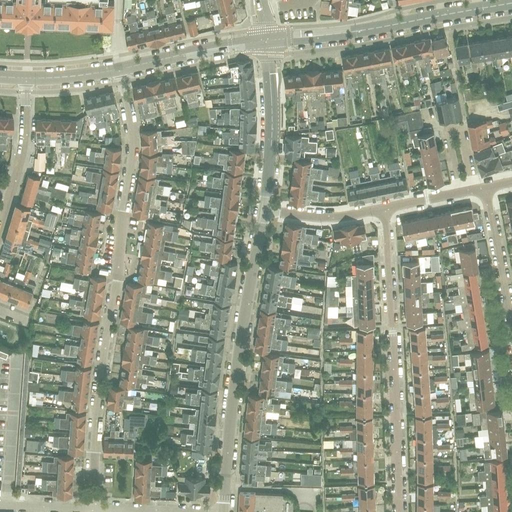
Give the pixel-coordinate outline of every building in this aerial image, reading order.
[(0,0),(0,20),(13,21),(13,20),(18,21),(18,23),(39,24),(39,21),(44,22),(73,23),(73,24),(84,25),(84,23),(113,24),(113,23),(114,0),(109,0),(104,0),(0,0)] [(219,8),(220,12),(235,8),(232,0),(226,0),(201,6),(202,12),(219,8)] [(348,5),(333,3),(332,13),(336,14),(335,18),(346,20),(348,6),(348,5)] [(176,38),(177,37),(186,35),(181,16),(176,18),(173,6),(169,7),(176,38)] [(162,21),(167,40),(176,38),(169,7),(165,8),(168,20),(162,21)] [(233,19),(237,18),(235,8),(220,12),(222,21),(218,22),(219,23),(214,25),(215,29),(223,28),(234,25),(233,19)] [(158,43),(167,41),(168,41),(167,40),(162,21),(157,22),(154,11),(150,12),(158,43)] [(143,26),(148,44),(148,46),(158,43),(150,12),(146,13),(149,24),(143,26)] [(131,16),(139,47),(148,44),(143,26),(138,27),(135,15),(131,16)] [(124,30),(129,49),(139,47),(131,16),(127,17),(130,29),(124,30)] [(189,30),(190,34),(190,35),(198,34),(197,29),(196,25),(194,18),(186,21),(187,24),(189,30)] [(442,36),(438,37),(437,39),(432,40),(436,58),(437,61),(442,60),(442,56),(450,54),(446,36),(443,37),(442,36)] [(509,54),(506,37),(493,39),(498,67),(500,67),(500,64),(502,64),(501,57),(503,57),(503,55),(509,54)] [(429,38),(420,40),(426,66),(427,72),(432,71),(429,59),(434,57),(429,38)] [(498,67),(493,39),(481,41),(484,58),(489,57),(489,59),(491,59),(492,66),(495,65),(496,67),(498,67)] [(420,40),(411,43),(414,58),(418,57),(421,67),(426,66),(420,40)] [(484,58),(481,41),(470,43),(473,61),(471,62),(472,71),(474,71),(474,72),(478,71),(476,62),(478,61),(478,59),(484,58)] [(401,45),(408,70),(412,69),(411,63),(416,62),(414,58),(411,43),(401,45)] [(471,62),(468,44),(456,46),(459,62),(464,61),(466,72),(472,71),(471,62)] [(409,75),(408,70),(401,45),(392,47),(396,62),(400,61),(404,77),(409,75)] [(383,65),(387,64),(390,80),(395,79),(389,48),(380,50),(383,65)] [(383,65),(380,50),(370,52),(375,77),(376,82),(382,81),(380,73),(384,73),(383,65)] [(371,78),(375,77),(370,52),(361,53),(364,69),(365,74),(370,73),(371,78)] [(361,53),(352,55),(357,81),(362,80),(360,69),(364,69),(361,53)] [(359,93),(357,81),(352,55),(342,57),(346,77),(351,76),(355,93),(359,93)] [(229,68),(231,68),(232,76),(239,76),(254,75),(253,66),(252,65),(250,65),(249,60),(238,61),(228,64),(229,68)] [(442,80),(452,78),(450,68),(440,71),(442,80)] [(331,97),(335,97),(332,71),(323,72),(323,71),(324,71),(323,70),(323,71),(325,92),(330,91),(331,97)] [(341,101),(340,86),(344,85),(342,70),(332,71),(335,97),(336,102),(341,101)] [(312,105),(317,105),(313,71),(304,72),(305,89),(306,94),(311,93),(312,105)] [(320,92),(325,92),(323,71),(313,71),(317,105),(321,104),(320,92)] [(202,91),(198,72),(187,74),(195,106),(199,104),(196,92),(202,91)] [(301,100),(300,90),(305,89),(304,72),(303,73),(304,73),(304,74),(294,75),(297,101),(301,100)] [(195,106),(187,74),(177,77),(180,92),(186,91),(190,107),(195,106)] [(239,76),(232,76),(224,77),(224,83),(239,82),(240,86),(255,85),(254,75),(239,76)] [(293,101),(297,101),(294,75),(285,76),(287,95),(292,95),(293,101)] [(178,93),(174,78),(174,77),(164,80),(171,111),(176,110),(175,105),(176,105),(173,94),(178,93)] [(171,111),(164,80),(160,81),(160,80),(153,82),(157,98),(162,97),(165,108),(166,112),(171,111)] [(152,99),(157,98),(153,82),(147,83),(147,84),(143,85),(151,116),(156,115),(155,111),(155,110),(152,99)] [(480,84),(481,88),(482,98),(491,97),(488,83),(480,84)] [(151,116),(143,85),(133,88),(136,103),(142,101),(144,113),(145,113),(146,117),(151,116)] [(255,85),(240,86),(240,90),(225,92),(225,97),(256,94),(255,85)] [(463,89),(465,101),(471,100),(469,88),(463,89)] [(104,94),(108,113),(114,112),(115,118),(119,117),(113,92),(104,94)] [(108,113),(104,94),(94,96),(102,127),(106,126),(103,114),(108,113)] [(256,94),(225,97),(226,103),(241,102),(242,106),(257,105),(256,94)] [(97,128),(102,127),(94,96),(84,99),(89,118),(94,116),(97,128)] [(462,117),(458,97),(447,99),(451,119),(462,117)] [(497,104),(503,102),(501,97),(491,99),(493,105),(497,104)] [(440,121),(451,119),(447,99),(436,102),(440,121)] [(511,99),(503,102),(497,104),(499,110),(511,106),(511,99)] [(403,102),(396,103),(397,113),(405,111),(403,102)] [(382,117),(389,116),(387,106),(380,107),(382,117)] [(225,113),(225,118),(256,119),(256,109),(230,108),(230,114),(225,113)] [(406,114),(407,119),(421,116),(420,110),(406,113),(406,114)] [(423,122),(421,116),(407,119),(407,120),(408,125),(423,122)] [(347,117),(346,117),(337,118),(337,119),(338,126),(347,125),(347,117)] [(12,137),(13,118),(3,118),(2,150),(6,150),(7,137),(12,137)] [(186,119),(188,126),(198,125),(197,118),(186,119)] [(241,124),(240,128),(257,129),(257,119),(256,119),(225,118),(224,124),(241,124)] [(36,144),(46,145),(47,119),(37,119),(36,144)] [(56,139),(57,120),(47,119),(46,145),(46,151),(50,151),(51,139),(56,139)] [(70,152),(70,146),(70,140),(76,140),(76,137),(79,136),(82,122),(80,119),(76,121),(76,120),(66,120),(65,152),(70,152)] [(333,126),(338,126),(337,119),(333,119),(333,121),(327,122),(327,127),(333,126)] [(61,152),(65,152),(66,120),(57,120),(56,139),(61,139),(61,152)] [(492,120),(469,124),(471,136),(488,133),(487,127),(493,126),(492,120)] [(423,122),(408,125),(409,131),(424,128),(423,122)] [(201,126),(200,135),(209,135),(209,126),(201,126)] [(224,138),(255,139),(256,139),(257,129),(240,128),(231,128),(231,132),(223,132),(222,138),(224,138)] [(326,131),(327,139),(334,138),(333,129),(326,131)] [(174,135),(162,135),(162,130),(142,132),(142,141),(174,139),(174,135)] [(414,147),(420,145),(436,142),(434,132),(412,136),(414,147)] [(471,136),(473,147),(490,144),(496,142),(494,137),(489,139),(488,133),(471,136)] [(309,137),(286,135),(286,146),(311,147),(317,147),(317,142),(308,141),(309,137)] [(255,139),(224,138),(224,144),(240,144),(239,148),(254,149),(255,139)] [(142,141),(143,151),(158,150),(163,150),(162,144),(174,143),(174,139),(142,141)] [(420,145),(422,155),(438,152),(436,142),(420,145)] [(502,142),(474,153),(477,162),(505,151),(502,142)] [(317,152),(317,147),(311,147),(286,146),(285,156),(305,157),(305,151),(317,152)] [(122,149),(107,147),(102,147),(102,152),(90,150),(90,155),(121,159),(122,149)] [(328,148),(327,157),(336,158),(336,149),(328,148)] [(218,158),(244,162),(245,151),(231,149),(230,154),(215,151),(214,157),(218,158)] [(482,174),(495,169),(503,166),(511,164),(511,153),(511,150),(505,152),(505,151),(477,162),(482,174)] [(422,155),(424,165),(440,162),(438,152),(422,155)] [(143,153),(142,163),(172,167),(173,162),(162,161),(163,156),(158,155),(143,153)] [(119,169),(121,159),(90,155),(89,160),(105,162),(104,167),(119,169)] [(37,164),(35,164),(34,170),(45,171),(46,158),(38,158),(37,164)] [(244,162),(218,158),(218,163),(224,164),(223,169),(242,172),(244,162)] [(321,174),(327,175),(327,170),(310,167),(311,162),(295,160),(294,171),(321,175),(321,174)] [(405,173),(401,174),(398,162),(393,164),(399,194),(409,192),(405,173)] [(424,165),(426,175),(442,172),(440,162),(424,165)] [(155,175),(156,171),(171,173),(172,167),(142,163),(140,173),(155,175)] [(389,196),(399,194),(393,164),(388,164),(391,176),(385,177),(389,196)] [(379,198),(389,196),(385,177),(380,178),(378,166),(373,167),(379,198)] [(328,174),(338,175),(339,168),(329,167),(328,174)] [(369,168),(371,180),(366,181),(370,200),(379,198),(373,167),(369,168)] [(117,181),(119,172),(104,169),(103,173),(87,170),(86,176),(117,181)] [(208,175),(208,181),(213,181),(241,185),(242,174),(222,171),(221,177),(208,175)] [(292,181),(313,184),(313,178),(326,180),(327,175),(321,174),(321,175),(294,171),(293,175),(292,181)] [(366,181),(361,182),(358,171),(353,172),(360,202),(370,200),(366,181)] [(350,172),(352,184),(346,185),(350,204),(360,202),(353,172),(350,172)] [(442,172),(426,175),(429,186),(429,188),(436,186),(436,184),(444,183),(442,172)] [(25,188),(50,195),(50,194),(64,198),(66,190),(52,186),(51,190),(46,189),(47,187),(39,185),(40,178),(29,175),(29,177),(27,176),(26,181),(27,182),(25,188)] [(140,175),(138,185),(169,191),(170,187),(158,184),(159,179),(140,175)] [(115,191),(117,181),(86,176),(86,180),(97,182),(96,188),(115,191)] [(224,188),(223,193),(239,195),(241,185),(213,181),(208,181),(207,186),(224,188)] [(313,184),(292,181),(291,187),(291,191),(324,196),(325,191),(312,190),(313,184)] [(138,185),(136,195),(156,198),(157,193),(169,195),(169,191),(138,185)] [(35,197),(48,201),(50,195),(25,188),(24,194),(22,194),(21,198),(22,199),(22,201),(33,204),(35,197)] [(84,191),(83,195),(114,201),(115,191),(96,188),(95,193),(84,191)] [(291,191),(289,202),(310,205),(310,199),(323,201),(324,196),(291,191)] [(239,195),(223,193),(223,198),(206,195),(205,200),(211,201),(210,202),(238,206),(239,200),(239,199),(239,195)] [(112,210),(114,201),(83,195),(82,201),(98,203),(97,208),(112,210)] [(136,195),(135,205),(166,210),(167,206),(155,204),(156,198),(136,195)] [(237,212),(238,206),(210,202),(211,201),(205,200),(204,206),(217,207),(216,213),(236,216),(237,212)] [(31,208),(16,204),(13,214),(33,220),(33,218),(36,219),(36,217),(29,214),(31,208)] [(133,214),(147,217),(152,218),(153,212),(165,214),(166,210),(135,205),(133,214)] [(57,206),(56,212),(64,214),(66,207),(57,206)] [(472,206),(461,208),(465,225),(475,223),(475,219),(479,218),(478,212),(473,213),(472,206)] [(452,210),(455,227),(465,225),(461,208),(452,210)] [(445,229),(455,227),(452,210),(451,210),(451,212),(442,214),(445,229)] [(99,223),(101,213),(86,211),(85,214),(69,212),(68,217),(99,223)] [(45,221),(45,222),(55,225),(58,216),(48,213),(45,221)] [(202,217),(202,222),(235,226),(236,216),(216,213),(215,219),(202,217)] [(10,225),(30,231),(32,223),(33,220),(13,214),(10,225)] [(432,216),(435,231),(445,229),(442,214),(432,216)] [(432,216),(422,218),(426,237),(436,235),(435,231),(432,216)] [(83,225),(82,230),(98,233),(99,223),(68,217),(67,222),(83,225)] [(426,237),(422,218),(412,220),(416,239),(426,237)] [(406,242),(416,239),(412,220),(401,222),(406,242)] [(149,222),(147,232),(178,237),(179,232),(163,229),(164,225),(149,222)] [(235,226),(202,222),(201,226),(214,228),(213,235),(233,237),(235,226)] [(286,224),(285,234),(318,239),(318,235),(306,233),(306,227),(286,224)] [(359,224),(349,226),(351,242),(367,239),(364,225),(360,226),(359,224)] [(26,243),(31,245),(32,245),(33,240),(28,239),(30,231),(10,225),(7,235),(27,241),(26,243)] [(342,244),(351,242),(349,226),(338,228),(338,229),(334,230),(335,239),(341,238),(342,244)] [(66,232),(65,237),(97,242),(99,233),(98,233),(82,230),(78,229),(77,234),(66,232)] [(177,242),(178,237),(147,232),(145,241),(165,245),(165,240),(177,242)] [(318,239),(285,234),(283,245),(303,248),(304,242),(317,244),(318,239)] [(28,253),(31,245),(26,243),(27,241),(7,235),(4,245),(21,251),(22,251),(28,253)] [(64,242),(79,245),(79,249),(94,252),(95,252),(97,242),(65,237),(64,242)] [(201,241),(200,245),(231,250),(233,240),(213,237),(213,243),(201,241)] [(144,241),(142,251),(175,257),(176,252),(164,250),(165,245),(145,241),(144,241)] [(474,243),(464,245),(464,250),(459,251),(461,259),(477,257),(474,243)] [(231,250),(200,245),(200,250),(212,251),(211,257),(230,260),(231,250)] [(302,254),(303,248),(283,245),(282,255),(309,259),(309,260),(314,261),(315,256),(302,254)] [(14,252),(3,248),(0,257),(11,260),(14,252)] [(62,250),(61,256),(92,262),(94,252),(79,249),(78,253),(62,250)] [(140,261),(142,261),(161,264),(162,258),(174,261),(175,257),(142,251),(140,261)] [(30,264),(27,270),(31,272),(34,265),(33,265),(37,256),(27,253),(26,257),(31,258),(29,264),(30,264)] [(309,259),(282,255),(280,266),(296,268),(296,263),(313,266),(314,261),(309,260),(309,259)] [(75,269),(90,271),(92,262),(61,256),(61,261),(76,264),(75,269)] [(403,273),(420,272),(419,261),(419,257),(413,257),(413,262),(402,262),(403,273)] [(477,257),(461,259),(462,268),(456,269),(457,274),(476,271),(480,270),(477,257)] [(357,264),(357,275),(374,274),(374,263),(363,264),(363,259),(357,260),(357,264)] [(206,263),(205,269),(210,270),(211,269),(236,273),(237,263),(218,260),(217,266),(206,263)] [(160,269),(161,264),(142,261),(140,270),(172,276),(173,272),(160,269)] [(267,277),(295,282),(296,277),(282,274),(283,269),(269,267),(267,277)] [(0,271),(0,287),(3,279),(5,275),(7,276),(9,270),(5,268),(3,272),(0,271)] [(237,274),(236,273),(211,269),(210,270),(205,269),(204,273),(220,276),(219,281),(235,284),(237,274)] [(171,280),(172,276),(140,270),(138,280),(157,283),(158,278),(171,280)] [(476,271),(457,274),(450,275),(451,280),(458,279),(459,286),(478,283),(476,271)] [(420,272),(403,273),(404,273),(405,283),(421,282),(420,272)] [(351,275),(352,285),(374,284),(373,275),(374,275),(374,274),(357,275),(351,275)] [(13,283),(8,298),(18,302),(24,287),(25,283),(27,283),(27,282),(29,278),(25,275),(23,280),(16,277),(13,283)] [(106,279),(92,276),(91,281),(75,278),(74,283),(105,289),(106,279)] [(294,287),(295,282),(267,277),(265,287),(279,290),(280,285),(294,287)] [(3,279),(0,287),(0,294),(8,298),(13,283),(3,279)] [(202,283),(201,288),(207,289),(232,293),(233,294),(235,284),(219,281),(215,280),(213,285),(202,283)] [(24,287),(18,302),(28,306),(36,285),(27,282),(27,283),(25,283),(24,287)] [(421,282),(405,283),(405,293),(427,292),(426,282),(421,282)] [(73,287),(84,289),(83,295),(103,299),(105,289),(74,283),(73,287)] [(158,294),(146,292),(147,287),(127,283),(126,293),(157,298),(158,294)] [(478,283),(459,286),(460,294),(454,295),(454,300),(480,296),(478,283)] [(374,284),(352,285),(352,295),(374,294),(374,284)] [(190,294),(198,294),(199,287),(190,286),(190,294)] [(51,289),(43,287),(42,294),(50,296),(51,289)] [(265,287),(263,297),(292,302),(293,297),(279,294),(279,290),(265,287)] [(207,289),(201,288),(200,293),(216,296),(215,301),(230,303),(232,293),(207,289)] [(428,292),(427,292),(405,293),(406,303),(422,303),(429,302),(428,292)] [(126,293),(124,302),(143,306),(144,300),(156,303),(157,298),(126,293)] [(352,295),(353,306),(374,305),(374,294),(352,295)] [(83,295),(82,300),(70,298),(70,302),(101,308),(103,299),(83,295)] [(326,307),(328,307),(333,306),(334,296),(329,296),(327,297),(326,307)] [(480,296),(454,300),(455,305),(461,304),(463,311),(482,308),(480,296)] [(263,297),(261,307),(276,310),(277,305),(291,307),(292,302),(263,297)] [(228,316),(230,306),(198,301),(197,305),(209,307),(209,313),(228,316)] [(80,315),(84,315),(99,318),(101,308),(70,302),(69,307),(81,309),(80,315)] [(124,302),(122,312),(152,317),(153,313),(142,311),(143,306),(124,302)] [(422,303),(406,303),(406,313),(422,313),(422,303)] [(374,305),(353,306),(353,316),(375,315),(374,305)] [(328,317),(332,317),(333,306),(328,307),(326,307),(325,317),(328,317)] [(190,310),(185,309),(180,308),(178,319),(188,321),(190,310)] [(458,325),(484,321),(482,308),(463,311),(464,319),(457,320),(458,325)] [(280,323),(291,324),(291,319),(275,316),(276,312),(261,310),(259,320),(280,323)] [(122,312),(120,322),(135,324),(136,320),(151,323),(152,317),(122,312)] [(195,322),(196,322),(201,323),(201,322),(227,326),(228,316),(209,313),(206,312),(205,318),(202,318),(202,317),(196,316),(195,322)] [(427,312),(422,313),(406,313),(407,324),(428,323),(427,312)] [(354,326),(360,326),(375,325),(375,315),(353,316),(354,326)] [(259,320),(258,330),(273,332),(278,333),(286,334),(287,329),(290,330),(291,324),(280,323),(259,320)] [(68,323),(67,329),(97,333),(98,323),(84,321),(83,326),(68,323)] [(467,336),(486,333),(484,321),(458,325),(459,330),(466,329),(467,336)] [(210,334),(225,336),(227,326),(201,322),(201,323),(196,322),(195,327),(211,329),(210,334)] [(160,337),(148,335),(149,330),(129,326),(128,336),(159,341),(160,337)] [(426,338),(425,327),(410,328),(411,339),(426,338)] [(67,334),(82,336),(81,341),(95,343),(97,333),(67,329),(67,334)] [(311,339),(319,340),(321,330),(313,329),(311,339)] [(288,340),(277,338),(278,333),(273,332),(258,330),(256,340),(287,344),(288,340)] [(358,340),(373,341),(373,330),(358,330),(358,340)] [(462,345),(462,350),(488,346),(486,333),(467,336),(468,344),(462,345)] [(223,349),(225,338),(194,334),(194,340),(209,342),(208,347),(223,349)] [(306,343),(307,337),(295,335),(294,341),(306,343)] [(125,345),(125,346),(146,349),(147,344),(159,346),(159,341),(128,336),(126,346),(125,345)] [(427,349),(427,348),(426,338),(411,339),(411,350),(427,349)] [(287,344),(256,340),(255,350),(279,353),(280,350),(296,352),(296,348),(291,347),(287,346),(287,344)] [(373,351),(373,341),(358,340),(358,351),(373,351)] [(66,343),(65,349),(94,353),(95,343),(81,341),(80,345),(66,343)] [(0,345),(0,350),(7,354),(9,348),(0,345)] [(125,346),(123,355),(156,361),(157,356),(145,354),(146,349),(125,346)] [(192,348),(192,354),(222,358),(223,349),(208,347),(208,350),(192,348)] [(78,361),(92,364),(94,353),(65,349),(64,354),(79,356),(78,361)] [(309,357),(317,358),(319,350),(310,349),(309,357)] [(411,350),(412,360),(428,359),(433,359),(433,356),(433,355),(427,356),(427,349),(411,350)] [(25,350),(16,488),(21,488),(24,436),(25,430),(30,350),(25,350)] [(358,362),(373,362),(373,351),(358,351),(358,362)] [(490,362),(489,351),(464,354),(465,359),(472,358),(472,364),(490,362)] [(222,358),(192,354),(191,360),(206,362),(206,366),(201,365),(201,366),(220,368),(222,358)] [(264,354),(263,364),(294,368),(295,363),(283,362),(284,356),(264,354)] [(122,365),(142,368),(143,363),(156,365),(156,361),(123,355),(122,365)] [(413,371),(428,370),(428,359),(412,360),(413,371)] [(372,372),(373,362),(358,362),(358,372),(372,372)] [(467,376),(491,373),(490,362),(472,364),(473,370),(466,371),(467,376)] [(263,364),(262,373),(277,376),(281,376),(282,370),(294,372),(294,368),(263,364)] [(142,374),(142,368),(122,365),(123,365),(122,375),(153,380),(154,376),(142,374)] [(90,378),(91,368),(77,366),(76,371),(61,369),(61,375),(90,378)] [(189,368),(188,373),(194,374),(194,375),(219,378),(220,368),(201,366),(200,370),(189,368)] [(414,381),(429,380),(428,370),(413,371),(414,381)] [(38,382),(39,372),(29,371),(28,381),(38,382)] [(352,383),(357,383),(372,383),(372,372),(358,372),(357,380),(352,380),(352,383)] [(194,374),(188,373),(188,378),(199,380),(198,385),(218,388),(219,378),(194,375),(194,374)] [(286,386),(292,386),(292,381),(276,379),(277,376),(262,373),(261,383),(286,387),(286,386)] [(475,386),(493,384),(491,373),(467,376),(467,381),(474,380),(475,386)] [(89,388),(90,378),(61,375),(60,380),(75,381),(75,386),(89,388)] [(120,385),(135,387),(139,388),(140,382),(153,384),(153,380),(122,375),(120,385)] [(430,391),(429,380),(414,381),(414,392),(430,391)] [(291,392),(292,386),(286,386),(286,387),(261,383),(259,394),(279,396),(279,390),(291,392)] [(372,383),(357,383),(352,383),(352,386),(352,389),(357,389),(357,394),(372,394),(372,383)] [(469,397),(494,394),(493,384),(475,386),(475,391),(469,392),(469,397)] [(75,386),(74,387),(74,391),(59,390),(58,395),(88,398),(89,388),(75,386)] [(110,386),(108,396),(140,400),(141,396),(128,395),(129,389),(110,386)] [(198,389),(197,393),(187,392),(186,398),(217,401),(218,391),(198,389)] [(431,401),(430,391),(414,392),(415,402),(431,401)] [(357,394),(357,404),(372,404),(372,394),(357,394)] [(494,394),(469,397),(470,402),(476,401),(477,408),(495,406),(494,394)] [(87,409),(88,398),(58,395),(58,400),(73,402),(72,407),(87,409)] [(249,395),(248,405),(279,408),(280,404),(268,403),(268,397),(249,395)] [(108,396),(107,406),(126,409),(127,403),(140,404),(140,400),(108,396)] [(201,405),(201,409),(216,411),(217,401),(186,398),(186,404),(201,405)] [(415,402),(415,403),(416,413),(431,412),(431,401),(415,402)] [(357,415),(372,415),(372,404),(357,404),(352,404),(352,407),(352,409),(357,409),(357,415)] [(279,408),(248,405),(247,415),(266,417),(267,411),(279,413),(279,408)] [(184,413),(183,418),(216,421),(217,411),(216,411),(201,409),(196,409),(195,414),(184,413)] [(481,424),(504,422),(503,411),(487,412),(487,411),(480,412),(481,424)] [(66,412),(66,418),(55,417),(54,422),(85,424),(86,414),(66,412)] [(466,425),(465,413),(457,414),(458,426),(466,425)] [(145,415),(131,415),(131,425),(144,426),(145,415)] [(247,415),(246,425),(271,427),(271,428),(277,429),(277,424),(266,422),(266,417),(247,415)] [(417,427),(432,427),(432,416),(416,416),(417,427)] [(357,429),(373,428),(372,417),(357,418),(357,429)] [(124,436),(124,456),(134,456),(134,441),(134,437),(129,436),(129,419),(125,418),(124,436)] [(216,421),(183,418),(183,422),(195,423),(194,429),(213,431),(215,431),(216,421)] [(85,433),(85,424),(54,422),(54,427),(70,428),(70,433),(85,433)] [(482,435),(505,433),(504,422),(481,424),(482,435)] [(105,436),(105,440),(104,455),(114,455),(115,431),(115,423),(111,423),(110,436),(105,436)] [(165,434),(173,435),(174,426),(166,425),(165,434)] [(271,427),(246,425),(245,435),(260,437),(260,432),(276,434),(277,429),(271,428),(271,427)] [(417,438),(432,437),(432,427),(417,427),(417,438)] [(357,439),(373,439),(373,428),(357,429),(352,429),(352,432),(350,432),(351,439),(352,439),(357,439)] [(181,433),(181,437),(212,441),(213,431),(194,429),(193,434),(181,433)] [(114,455),(124,456),(124,436),(119,436),(119,431),(115,431),(114,455)] [(70,433),(70,436),(59,436),(54,436),(53,441),(84,443),(85,433),(70,433)] [(483,446),(506,444),(505,433),(482,435),(483,446)] [(212,441),(181,437),(181,442),(192,443),(192,449),(211,450),(212,441)] [(258,449),(271,450),(272,442),(266,441),(266,444),(258,443),(259,439),(244,437),(244,448),(258,449)] [(417,448),(433,448),(432,437),(417,438),(417,448)] [(27,439),(27,440),(26,451),(38,452),(39,440),(27,439)] [(358,450),(373,450),(373,439),(357,439),(352,439),(351,439),(350,440),(350,448),(353,448),(353,450),(358,450)] [(326,440),(326,448),(337,448),(337,440),(326,440)] [(84,453),(84,443),(53,441),(53,446),(58,447),(69,448),(69,453),(84,453)] [(492,456),(507,455),(506,444),(483,446),(485,459),(492,458),(492,456)] [(258,449),(244,448),(243,458),(257,459),(266,460),(267,455),(272,456),(272,451),(271,450),(258,449)] [(417,448),(417,459),(433,458),(433,452),(433,448),(417,448)] [(373,460),(373,450),(358,450),(353,450),(353,453),(350,453),(350,460),(353,460),(353,461),(358,461),(373,460)] [(43,461),(43,466),(73,467),(74,457),(54,456),(54,462),(43,461)] [(242,468),(271,471),(271,465),(257,464),(257,459),(243,458),(242,468)] [(418,469),(433,469),(433,458),(417,459),(418,469)] [(137,460),(136,470),(167,471),(167,466),(151,465),(152,460),(137,460)] [(353,471),(358,471),(374,471),(373,460),(358,461),(353,461),(353,469),(353,471)] [(478,475),(505,473),(504,461),(484,462),(485,470),(478,471),(478,475)] [(73,477),(73,467),(43,466),(42,471),(58,472),(58,476),(73,477)] [(271,471),(242,468),(241,479),(265,481),(265,476),(270,476),(271,471)] [(433,469),(418,469),(418,480),(434,480),(433,469)] [(167,471),(136,470),(136,479),(155,480),(155,475),(167,475),(167,471)] [(374,471),(358,471),(358,482),(374,482),(374,471)] [(486,487),(506,486),(505,473),(478,475),(479,480),(485,480),(486,487)] [(321,474),(306,474),(306,485),(321,486),(321,474)] [(47,484),(47,485),(73,486),(73,477),(58,476),(58,480),(42,479),(42,484),(47,484)] [(184,493),(194,494),(195,478),(185,477),(185,483),(179,483),(179,492),(184,492),(184,493)] [(195,478),(194,494),(205,494),(205,493),(210,493),(210,484),(205,484),(205,478),(195,478)] [(155,480),(136,479),(135,489),(166,491),(166,487),(155,486),(155,480)] [(418,494),(433,494),(433,483),(418,483),(418,494)] [(359,496),(375,495),(374,484),(359,485),(359,496)] [(72,496),(73,486),(47,485),(47,489),(52,489),(52,495),(72,496)] [(480,501),(506,499),(506,486),(486,487),(486,495),(480,496),(480,501)] [(175,491),(166,491),(135,489),(135,499),(150,500),(150,494),(170,495),(170,501),(175,501),(175,491)] [(282,511),(283,494),(240,492),(238,511),(282,511)] [(433,505),(433,494),(418,494),(418,505),(433,505)] [(360,507),(376,506),(375,495),(359,496),(360,507)] [(487,511),(501,511),(507,511),(506,499),(480,501),(480,506),(487,505),(487,511)]
